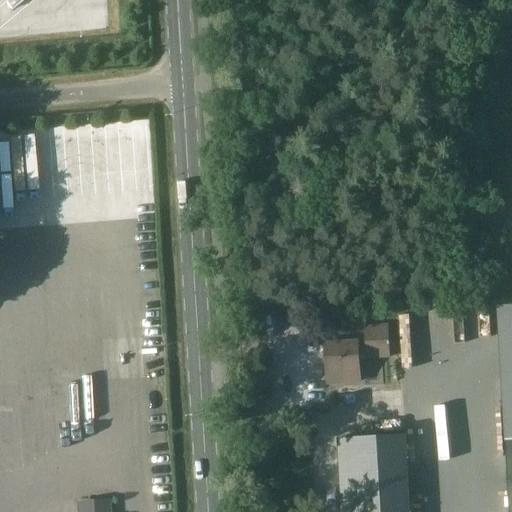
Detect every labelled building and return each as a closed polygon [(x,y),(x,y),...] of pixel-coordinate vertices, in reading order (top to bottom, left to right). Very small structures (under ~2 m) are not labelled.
[(172,159),(173,181),(185,180),(183,158),(172,159)] [(511,297),(495,298),(504,441),(511,440),(511,297)] [(364,326),(366,359),(389,358),(387,325),(364,326)] [(358,342),(324,344),(326,384),(360,382),(358,342)] [(409,511),(405,435),(338,439),(341,511),(409,511)] [(494,462),(455,464),(457,506),(478,505),(478,498),(496,497),(494,462)] [(75,511),(109,511),(108,500),(75,502),(75,511)]
